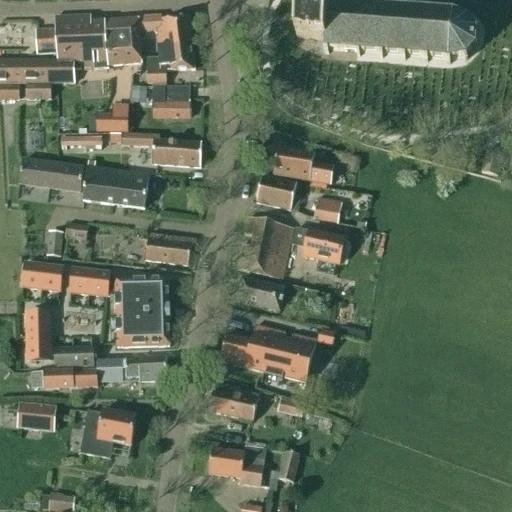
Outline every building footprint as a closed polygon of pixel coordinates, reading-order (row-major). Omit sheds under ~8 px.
[(452,10),(451,14),(432,13),(432,8),(429,8),(429,12),(409,11),(409,6),(406,6),(406,10),(386,8),(387,4),(384,4),(384,9),(364,7),(364,2),(361,2),(361,6),(334,4),(334,0),(331,0),(331,4),(328,4),(327,11),(300,9),(296,39),(324,42),(323,51),(325,51),(325,55),(328,55),(328,51),(355,54),(355,58),(358,58),(358,54),(378,56),(377,60),(381,60),(381,56),(400,57),(400,61),(403,62),(403,58),(423,59),(423,64),(426,64),(426,60),(446,61),(445,65),(449,66),(450,61),(461,57),(464,62),(466,60),(464,56),(472,48),(475,50),(476,48),(473,45),(473,34),(478,33),(476,30),(472,31),(468,22),(471,18),(469,16),(466,19),(454,14),(454,10),(452,10)] [(161,17),(139,18),(141,33),(158,32),(159,49),(158,49),(158,51),(192,48),(189,20),(161,21),(161,17)] [(0,62),(0,86),(73,86),(73,72),(108,70),(108,68),(127,67),(141,67),(142,51),(141,33),(139,18),(138,18),(138,21),(91,23),(91,18),(55,19),(55,31),(35,32),(37,56),(56,55),(57,62),(50,62),(0,62)] [(192,48),(158,51),(159,59),(146,59),(146,85),(166,85),(166,73),(195,72),(192,48)] [(142,78),(134,77),(131,105),(145,106),(147,89),(141,89),(142,78)] [(18,87),(0,87),(0,102),(19,102),(18,87)] [(25,102),(50,102),(50,87),(25,87),(25,102)] [(189,121),(189,103),(189,88),(164,88),(164,94),(152,94),(152,121),(189,121)] [(96,117),(96,133),(128,133),(128,107),(112,107),(112,116),(96,117)] [(158,138),(143,138),(123,137),(122,147),(153,148),(152,167),(200,170),(201,145),(158,142),(158,138)] [(106,139),(61,140),(61,149),(106,149),(106,139)] [(329,185),(332,169),(312,166),(314,155),(278,149),(273,177),(308,183),(309,182),(329,185)] [(497,180),(503,154),(486,150),(481,175),(497,180)] [(79,194),(82,169),(22,162),(19,186),(79,194)] [(144,211),(149,177),(87,168),(85,183),(82,202),(144,211)] [(297,186),(262,178),(256,205),(298,214),(301,199),(295,197),(297,186)] [(337,226),(342,204),(318,200),(313,222),(337,226)] [(282,282),(294,230),(248,219),(244,236),(253,238),(251,248),(242,246),(236,271),(282,282)] [(86,243),(88,228),(67,224),(65,240),(86,243)] [(345,240),(310,231),(309,233),(296,230),(292,245),(306,248),(303,257),(319,261),(316,273),(334,277),(337,265),(339,265),(345,240)] [(60,259),(63,234),(48,232),(46,258),(60,259)] [(188,268),(194,241),(149,236),(149,238),(144,237),(143,248),(147,249),(145,262),(188,268)] [(41,291),(43,267),(25,265),(22,289),(41,291)] [(43,267),(41,291),(59,293),(62,269),(43,267)] [(88,297),(91,273),(72,271),(69,295),(88,297)] [(91,273),(88,297),(107,299),(109,275),(91,273)] [(280,314),(286,290),(242,280),(236,304),(280,314)] [(115,282),(116,352),(169,348),(168,321),(169,321),(169,309),(168,309),(167,281),(115,282)] [(316,304),(319,295),(305,292),(303,301),(316,304)] [(29,339),(48,339),(47,315),(50,315),(50,314),(26,315),(26,316),(29,316),(29,339)] [(227,336),(220,364),(265,375),(264,377),(265,377),(266,375),(281,379),(281,381),(282,381),(283,379),(306,385),(316,343),(292,337),(291,341),(284,340),(285,335),(255,328),(252,342),(227,336)] [(319,332),(317,345),(333,349),(336,336),(319,332)] [(48,339),(29,339),(30,362),(27,362),(27,363),(51,362),(49,362),(48,339)] [(92,349),(73,350),(74,370),(93,369),(92,349)] [(55,371),(74,370),(73,350),(54,350),(55,371)] [(165,383),(167,360),(126,361),(126,380),(139,380),(139,384),(165,383)] [(73,390),(97,389),(97,385),(139,384),(139,380),(126,380),(126,361),(96,362),(96,372),(44,374),(44,391),(73,390)] [(253,424),(259,398),(214,387),(208,413),(253,424)] [(280,402),(277,415),(304,421),(307,408),(280,402)] [(56,409),(19,405),(17,431),(54,434),(56,409)] [(88,414),(84,433),(80,456),(109,461),(112,444),(131,448),(136,418),(102,412),(102,416),(88,414)] [(247,438),(245,448),(265,450),(266,440),(247,438)] [(212,450),(208,476),(240,480),(239,486),(259,489),(262,469),(265,451),(245,449),(245,455),(212,450)] [(292,485),(299,457),(284,454),(278,482),(292,485)] [(43,497),(42,511),(48,511),(73,511),(75,499),(63,498),(63,495),(50,494),(50,498),(43,497)]
